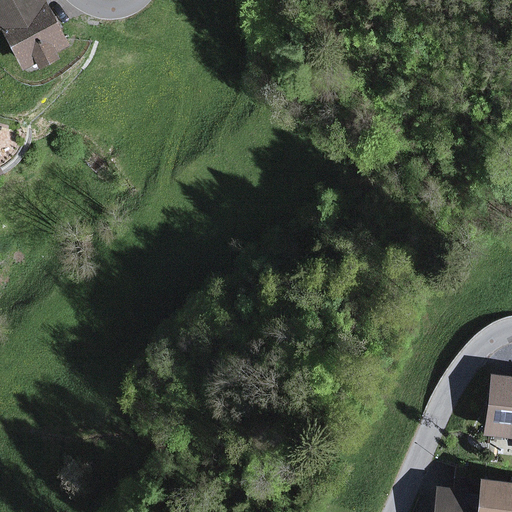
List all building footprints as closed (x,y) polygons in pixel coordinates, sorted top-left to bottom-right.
[(0,0),(0,24),(29,74),(73,49),(45,0),(0,0)] [(0,189),(8,185),(6,181),(16,177),(0,144),(0,189)] [(511,430),(511,372),(501,372),(495,428),(511,430)] [(511,511),(511,480),(496,478),(493,492),(490,511),(511,511)] [(490,511),(493,492),(448,484),(443,511),(490,511)]
